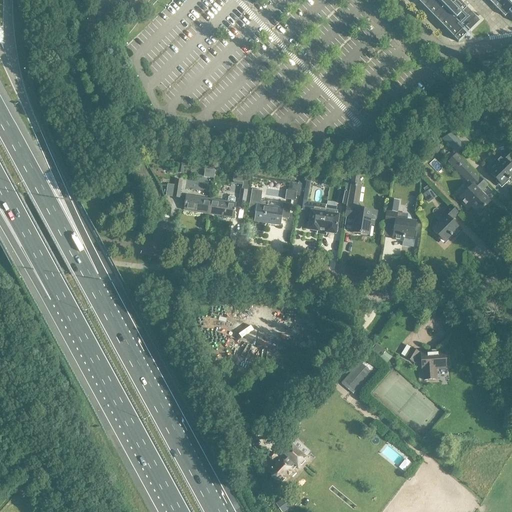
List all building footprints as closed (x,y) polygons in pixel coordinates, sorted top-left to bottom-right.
[(416,0),(458,43),(480,22),(458,0),(416,0)] [(511,0),(488,0),(500,12),(505,17),(509,13),(511,16),(511,0)] [(482,69),(499,66),(498,59),(481,62),(482,69)] [(495,161),(487,168),(491,173),(490,174),(501,185),(507,179),(508,180),(510,179),(511,181),(511,180),(511,167),(509,164),(511,161),(511,153),(507,148),(495,161)] [(456,154),(448,162),(472,186),(458,199),(468,209),(471,206),(478,213),(489,203),(480,193),(487,186),(456,154)] [(360,176),(352,175),(344,219),(355,221),(353,233),(368,236),(370,226),(374,226),(376,213),(362,210),(362,208),(358,203),(361,185),(359,185),(360,176)] [(175,180),(173,197),(179,198),(182,181),(175,180)] [(303,180),(298,210),(312,212),(309,230),(322,232),(325,214),(326,210),(326,205),(307,202),(310,182),(303,180)] [(425,192),(421,194),(427,203),(437,197),(431,188),(429,189),(427,186),(422,189),(425,192)] [(252,190),(248,213),(256,214),(255,222),(280,226),(281,218),(289,219),(291,205),(283,203),(282,209),(266,206),(267,203),(260,202),(262,192),(252,190)] [(244,208),(247,192),(241,191),(238,207),(244,208)] [(346,205),(348,194),(341,192),(339,203),(346,205)] [(209,215),(211,200),(186,196),(184,211),(209,215)] [(234,203),(234,199),(233,197),(229,197),(227,198),(227,202),(211,200),(209,215),(233,218),(236,203),(234,203)] [(387,212),(395,213),(397,204),(388,202),(387,212)] [(453,238),(461,231),(451,221),(458,214),(450,205),(442,213),(446,217),(432,230),(443,242),(450,236),(451,237),(452,236),(453,238)] [(326,210),(322,232),(335,234),(338,216),(336,216),(337,212),(326,210)] [(395,213),(387,212),(385,224),(395,226),(393,239),(403,241),(402,246),(414,248),(415,238),(413,238),(416,223),(396,220),(397,214),(395,213)] [(413,349),(407,358),(412,362),(423,367),(423,369),(424,369),(425,380),(437,379),(436,368),(439,368),(438,365),(447,364),(446,351),(422,353),(418,352),(413,349)] [(387,352),(382,358),(388,362),(393,357),(387,352)] [(360,361),(345,379),(355,388),(371,371),(360,361)] [(246,438),(251,443),(261,432),(256,427),(246,438)] [(280,459),(268,471),(272,475),(272,477),(276,480),(278,480),(281,483),(293,470),(292,470),(296,466),(298,467),(306,458),(291,445),(283,454),(284,455),(280,459)] [(405,457),(397,466),(404,472),(411,463),(405,457)]
